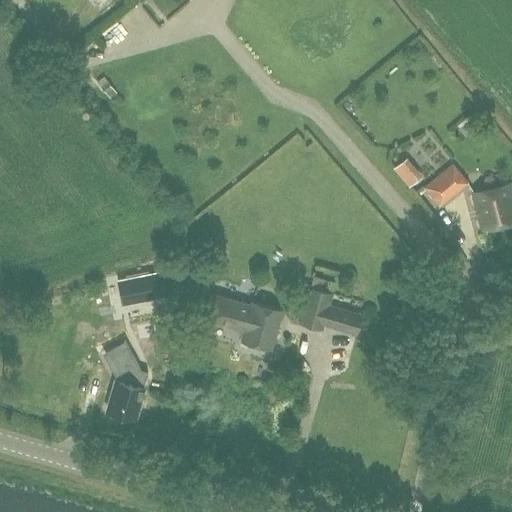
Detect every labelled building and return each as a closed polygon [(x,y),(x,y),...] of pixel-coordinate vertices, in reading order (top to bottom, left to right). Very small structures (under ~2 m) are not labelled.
[(132,20),(140,31),(151,24),(144,12),(132,20)] [(103,77),(96,82),(110,98),(117,93),(103,77)] [(394,161),(412,181),(425,169),(407,150),(394,161)] [(452,163),(424,186),(439,204),(467,181),(452,163)] [(473,192),(482,229),(511,221),(511,193),(509,182),(473,192)] [(139,294),(140,300),(174,293),(170,270),(117,280),(121,298),(139,294)] [(399,288),(417,288),(417,274),(399,274),(399,288)] [(313,276),(309,287),(299,321),(322,328),(323,324),(357,333),(362,313),(329,304),(332,293),(331,293),(334,281),(313,276)] [(212,294),(204,320),(243,331),(241,340),(270,348),(281,310),(252,302),(251,305),(212,294)] [(91,313),(91,329),(115,327),(114,312),(91,313)] [(156,371),(173,373),(176,350),(159,348),(156,371)] [(107,411),(134,418),(143,386),(116,378),(107,411)]
